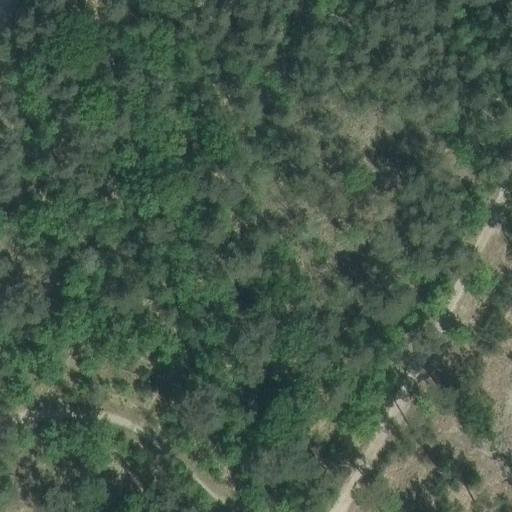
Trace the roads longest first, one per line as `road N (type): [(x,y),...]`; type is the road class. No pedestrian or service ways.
road 1 (unknown): [(336,511),(419,374),(511,167)]
road 2 (unknown): [(241,511),(140,423),(59,410),(0,418)]
